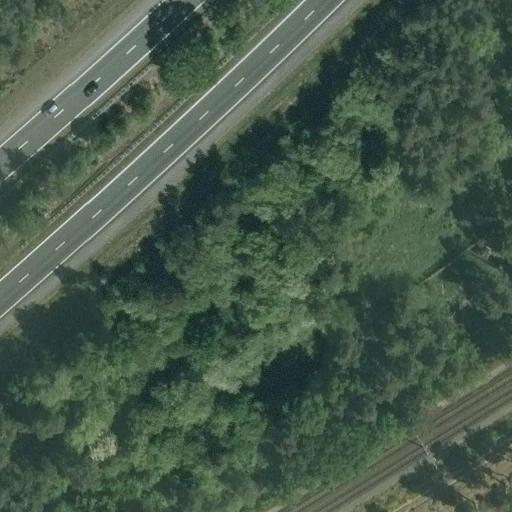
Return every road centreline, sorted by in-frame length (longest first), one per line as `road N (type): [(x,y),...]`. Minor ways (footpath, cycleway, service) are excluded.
road 1 (motorway): [(0,302),(327,0)]
road 2 (motorway): [(181,0),(0,163)]
road 3 (track): [(397,511),(511,440)]
